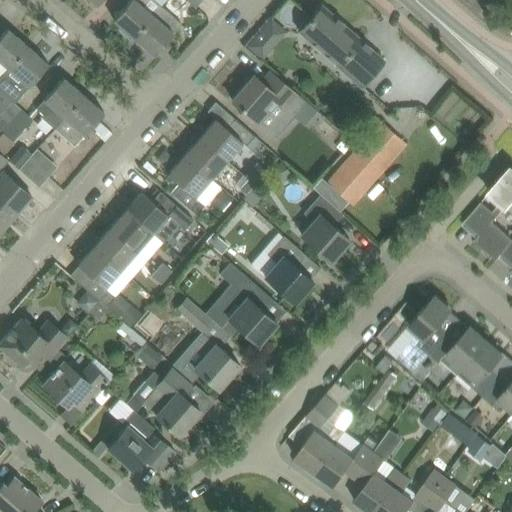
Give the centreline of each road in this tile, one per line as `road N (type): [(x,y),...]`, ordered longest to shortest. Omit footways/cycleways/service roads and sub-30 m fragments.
road 1 (residential): [(248,451),(424,248)]
road 2 (residential): [(0,285),(161,109)]
road 3 (residential): [(161,109),(35,0)]
road 4 (residential): [(0,403),(121,511)]
road 5 (residential): [(161,109),(252,0)]
road 6 (residential): [(248,451),(144,511)]
